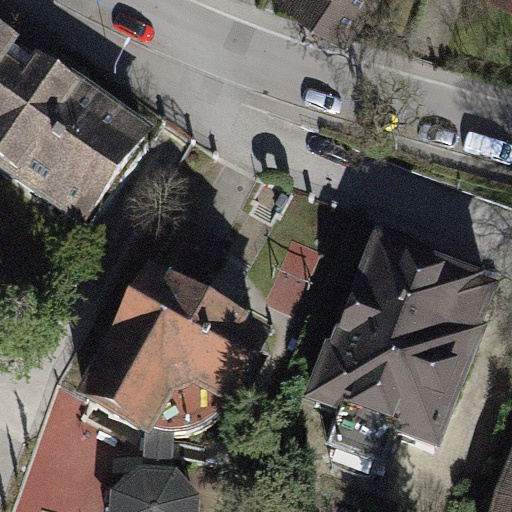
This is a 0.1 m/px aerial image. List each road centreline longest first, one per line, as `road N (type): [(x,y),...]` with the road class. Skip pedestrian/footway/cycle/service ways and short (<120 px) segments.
road 1 (residential): [(511,247),(222,126),(206,108),(190,41)]
road 2 (residential): [(190,41),(511,134)]
